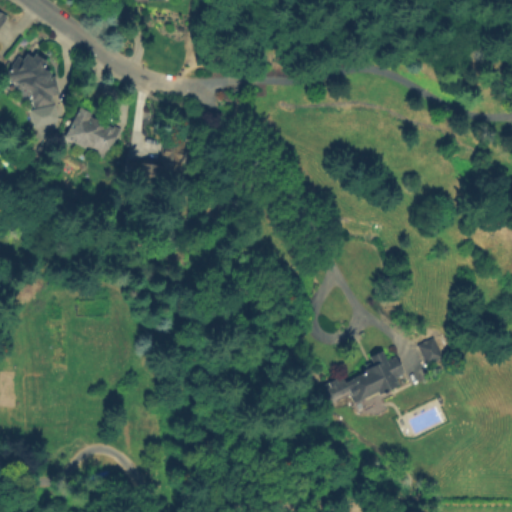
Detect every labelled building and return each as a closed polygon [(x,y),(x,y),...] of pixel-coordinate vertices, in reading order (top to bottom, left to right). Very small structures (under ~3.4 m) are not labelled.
[(0,11),(8,17),(0,28),(0,11)] [(34,106),(30,90),(5,74),(18,52),(24,56),(28,50),(34,54),(36,51),(46,57),(42,63),(53,69),(46,82),(55,79),(59,99),(54,100),(58,119),(34,124),(30,107),(34,106)] [(79,107),(91,113),(90,116),(107,125),(108,122),(122,129),(109,153),(106,151),(102,158),(64,137),(79,107)] [(184,143),(179,193),(133,189),(136,161),(161,163),(164,141),(184,143)] [(417,347),(434,339),(443,358),(426,366),(417,347)] [(356,402),(352,392),(329,403),(321,385),(342,375),(345,383),(363,375),(361,369),(371,364),(367,355),(379,350),(384,361),(396,355),(404,371),(395,376),(398,382),(356,402)]
